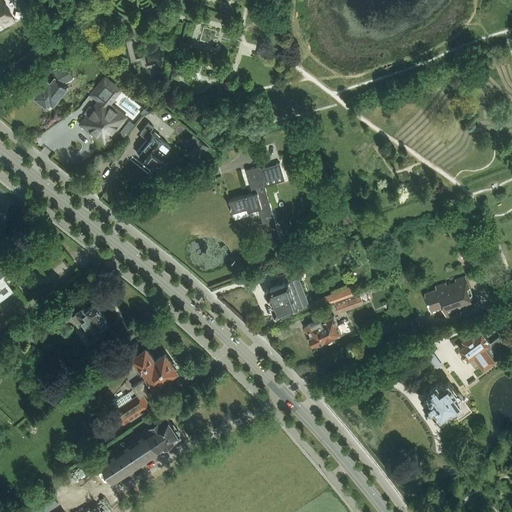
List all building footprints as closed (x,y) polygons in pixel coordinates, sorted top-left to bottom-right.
[(0,0),(0,28),(14,21),(2,0),(0,0)] [(38,86),(40,89),(35,95),(47,105),(51,101),(54,104),(68,85),(64,82),(73,77),(66,63),(52,71),(54,76),(50,81),(49,80),(45,85),(44,85),(45,84),(41,82),(38,86)] [(117,85),(104,75),(96,85),(109,95),(117,85)] [(91,118),(85,126),(95,134),(99,129),(109,136),(116,127),(118,128),(126,117),(102,98),(99,102),(99,103),(94,109),(90,106),(84,113),(91,118)] [(145,144),(143,143),(136,152),(154,166),(161,158),(162,159),(167,152),(166,151),(170,146),(151,130),(153,126),(148,122),(140,132),(149,140),(145,144)] [(124,128),(120,132),(124,136),(128,132),(124,128)] [(195,145),(189,153),(199,161),(210,148),(193,135),(189,140),(195,145)] [(254,194),(230,200),(233,212),(248,208),(249,210),(260,207),(268,238),(279,235),(263,179),(283,170),(277,148),(268,151),(272,163),(247,170),(254,194)] [(394,238),(388,240),(392,250),(398,248),(394,238)] [(380,239),(369,243),(377,263),(388,259),(380,239)] [(0,265),(0,300),(13,291),(3,278),(7,275),(0,265)] [(309,303),(299,276),(267,289),(267,291),(266,293),(267,296),(269,296),(270,298),(271,297),(274,305),(273,306),(274,308),(272,309),(274,313),(276,313),(276,315),(309,303)] [(436,287),(437,289),(425,293),(432,311),(443,307),(446,317),(476,306),(466,276),(436,287)] [(347,289),(333,294),(335,301),(336,301),(350,296),(357,293),(354,286),(347,289)] [(350,296),(336,301),(337,304),(340,312),(364,303),(361,295),(360,292),(357,293),(350,296)] [(86,305),(72,315),(80,325),(85,322),(91,331),(100,325),(100,326),(101,325),(103,328),(105,329),(110,325),(110,324),(107,320),(108,320),(101,311),(102,310),(101,309),(101,307),(99,303),(97,303),(96,302),(88,308),(86,305)] [(66,312),(57,318),(62,324),(70,318),(66,312)] [(324,319),(323,316),(304,325),(313,343),(315,342),(316,344),(326,339),(328,342),(335,339),(333,336),(342,332),(334,315),(324,319)] [(463,340),(465,343),(459,347),(469,360),(474,356),(484,369),(496,360),(496,359),(502,354),(510,349),(500,336),(491,342),(482,330),(478,334),(475,330),(463,340)] [(165,353),(155,360),(146,348),(133,357),(140,368),(142,367),(142,368),(143,367),(149,375),(134,386),(136,388),(127,395),(112,406),(125,423),(151,404),(143,394),(177,369),(176,368),(177,366),(174,362),(173,363),(165,353)] [(457,391),(449,380),(443,384),(441,381),(438,383),(437,382),(430,387),(434,393),(424,401),(424,402),(423,406),(426,409),(430,409),(430,410),(434,407),(440,415),(451,408),(451,409),(461,402),(459,399),(461,398),(461,396),(460,393),(457,393),(455,395),(454,393),(457,391)] [(144,429),(99,459),(114,483),(160,452),(159,451),(165,448),(167,446),(170,447),(172,445),(173,443),(175,442),(174,441),(180,437),(179,435),(180,432),(178,430),(176,430),(167,417),(161,421),(160,420),(150,426),(151,427),(145,430),(144,429)] [(87,447),(78,452),(82,458),(90,453),(87,447)] [(49,489),(24,506),(27,511),(46,511),(59,503),(49,489)]
